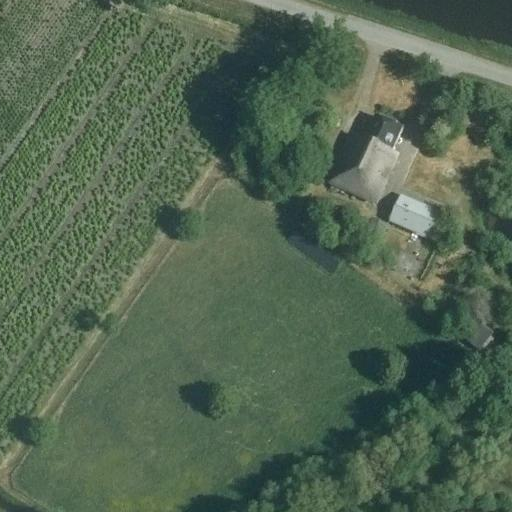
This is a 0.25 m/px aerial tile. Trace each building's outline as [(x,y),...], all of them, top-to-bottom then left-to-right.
[(392,153),(403,129),(376,117),(364,142),(354,138),(331,184),(375,204),(397,155),(392,153)] [(343,206),(307,187),(302,198),(338,216),(343,206)] [(433,243),(444,215),(400,196),(388,224),(433,243)] [(363,240),(378,247),(387,227),(371,221),(363,240)] [(472,318),(458,335),(477,351),(491,333),(472,318)] [(489,343),(481,354),(492,363),(500,352),(489,343)]
